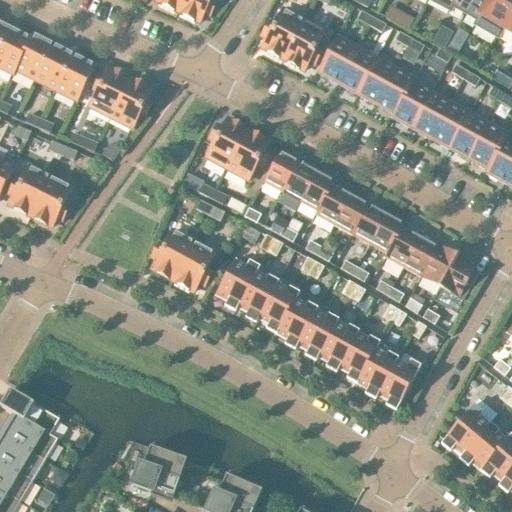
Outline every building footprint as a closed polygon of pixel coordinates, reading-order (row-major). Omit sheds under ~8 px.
[(177,14),(184,0),(157,0),(156,3),(177,14)] [(184,0),(177,14),(199,25),(203,15),(209,18),(216,4),(210,1),(210,0),(184,0)] [(465,14),(472,0),(428,0),(450,12),(452,8),(465,14)] [(496,38),(511,10),(511,0),(472,0),(465,14),(477,22),(475,26),(496,38)] [(387,4),(381,15),(389,20),(395,9),(387,4)] [(511,10),(496,38),(497,39),(502,30),(511,36),(511,10)] [(282,61),(303,23),(282,12),(274,27),(268,24),(261,38),(266,41),(261,50),(282,61)] [(369,28),(373,20),(361,13),(356,21),(369,28)] [(373,20),(369,28),(381,35),(385,27),(373,20)] [(303,23),(282,61),(303,73),(308,63),(313,66),(321,53),(316,50),(324,34),(303,23)] [(0,49),(9,30),(0,25),(0,49)] [(15,72),(29,40),(9,30),(0,49),(0,69),(13,76),(15,72)] [(457,32),(451,43),(460,48),(466,38),(457,32)] [(407,49),(411,41),(399,34),(394,42),(407,49)] [(36,82),(53,46),(32,36),(29,40),(15,72),(36,82)] [(338,85),(357,50),(337,39),(318,75),(338,85)] [(436,40),(433,46),(444,52),(447,46),(436,40)] [(411,41),(407,49),(419,56),(423,48),(411,41)] [(56,93),(74,57),(53,46),(36,82),(56,93)] [(357,96),(376,60),(357,50),(338,85),(357,96)] [(447,65),(451,57),(439,50),(435,58),(447,65)] [(77,103),(95,68),(74,57),(56,93),(77,103)] [(376,106),(395,70),(376,60),(357,96),(376,106)] [(462,82),(467,74),(455,66),(450,74),(462,82)] [(110,119),(130,81),(109,70),(104,79),(99,77),(92,90),(97,93),(89,109),(110,119)] [(413,84),(415,81),(395,70),(376,106),(394,116),(395,116),(412,84),(413,84)] [(467,74),(462,82),(474,89),(479,81),(467,74)] [(511,81),(504,76),(498,86),(508,92),(511,84),(511,81)] [(130,81),(110,119),(132,130),(140,115),(145,117),(152,104),(147,101),(151,91),(130,81)] [(431,94),(413,84),(412,84),(395,116),(394,116),(392,120),(412,130),(431,94)] [(499,104),(504,97),(492,89),(488,97),(499,104)] [(431,141),(450,105),(431,94),(412,130),(431,141)] [(511,101),(504,97),(499,104),(511,112),(511,110),(511,101)] [(1,104),(0,105),(0,113),(7,117),(10,108),(1,104)] [(450,151),(469,115),(450,105),(431,141),(450,151)] [(469,161),(488,125),(469,115),(450,151),(469,161)] [(37,131),(41,122),(28,117),(24,125),(37,131)] [(226,171),(247,133),(226,121),(221,130),(216,128),(209,141),(214,144),(206,159),(226,171)] [(41,122),(37,131),(49,136),(53,127),(41,122)] [(506,139),(508,136),(488,125),(469,161),(487,171),(488,172),(505,139),(506,139)] [(26,143),(30,134),(18,129),(14,137),(26,143)] [(247,133),(226,171),(247,182),(256,167),(261,170),(268,156),(263,153),(268,144),(247,133)] [(81,149),(85,141),(72,136),(69,144),(81,149)] [(511,171),(511,142),(506,139),(505,139),(488,172),(487,171),(485,175),(505,185),(511,171)] [(93,154),(97,146),(85,141),(81,149),(93,154)] [(60,157),(64,149),(52,144),(48,152),(60,157)] [(120,153),(119,153),(110,146),(102,156),(112,164),(120,153)] [(64,149),(60,157),(73,163),(76,154),(64,149)] [(282,194),(299,163),(280,153),(263,184),(282,194)] [(0,195),(13,169),(0,162),(0,195)] [(300,204),(317,173),(299,163),(282,194),(300,204)] [(30,218),(49,179),(28,168),(20,184),(15,182),(8,195),(13,198),(8,207),(30,218)] [(316,217),(335,183),(317,173),(300,204),(317,214),(315,217),(316,217)] [(49,179),(30,218),(51,229),(56,219),(61,222),(68,208),(63,206),(71,190),(49,179)] [(334,227),(351,196),(333,186),(335,183),(316,217),(334,227)] [(210,201),(214,193),(202,187),(198,195),(210,201)] [(214,193),(210,201),(222,207),(226,199),(214,193)] [(352,237),(369,206),(351,196),(334,227),(352,237)] [(207,218),(212,209),(200,203),(195,212),(207,218)] [(369,247),(386,215),(369,206),(352,237),(369,247)] [(212,209),(207,218),(219,224),(224,215),(212,209)] [(248,210),(244,219),(256,225),(260,216),(248,210)] [(385,260),(404,225),(386,215),(369,247),(387,256),(385,260)] [(280,238),(285,230),(273,223),(269,232),(280,238)] [(403,270),(420,238),(403,229),(405,225),(404,225),(385,260),(403,270)] [(292,245),(297,236),(285,230),(280,238),(292,245)] [(172,282),(193,244),(172,233),(164,248),(158,245),(151,259),(156,262),(151,271),(172,282)] [(267,254),(274,241),(265,237),(258,249),(267,254)] [(421,279),(438,248),(420,238),(403,270),(421,279)] [(274,241),(267,254),(275,259),(282,246),(274,241)] [(316,258),(321,249),(309,243),(304,251),(316,258)] [(193,244),(172,282),(193,294),(198,285),(203,287),(211,274),(206,271),(214,256),(193,244)] [(439,289),(456,258),(438,248),(421,279),(439,289)] [(316,258),(328,264),(332,256),(321,249),(316,258)] [(456,258),(439,289),(462,302),(479,275),(473,272),(475,268),(456,258)] [(308,277),(315,264),(307,259),(300,272),(308,277)] [(234,314),(237,309),(257,273),(259,269),(249,263),(246,268),(235,261),(215,297),(226,303),(224,308),(234,314)] [(351,278),(356,269),(345,263),(340,271),(351,278)] [(315,264),(308,277),(316,281),(323,269),(315,264)] [(356,269),(351,278),(363,284),(368,276),(356,269)] [(258,320),(277,285),(278,283),(268,277),(267,279),(257,273),(237,309),(247,315),(245,319),(255,325),(258,320)] [(349,300),(356,287),(348,283),(341,295),(349,300)] [(387,298),(392,290),(380,283),(375,292),(387,298)] [(276,336),(296,301),(298,296),(299,294),(288,289),(287,290),(277,285),(258,320),(268,326),(265,331),(276,336)] [(356,287),(349,300),(357,305),(365,292),(356,287)] [(392,290),(387,298),(398,305),(403,297),(392,290)] [(297,347),(316,312),(317,310),(307,304),(306,306),(296,301),(276,336),(286,342),(284,346),(294,352),(297,347)] [(410,301),(404,309),(416,316),(421,308),(410,301)] [(392,325),(399,313),(389,307),(382,319),(392,325)] [(427,311),(422,320),(433,327),(439,318),(427,311)] [(317,359),(337,323),(338,321),(327,316),(327,317),(316,312),(297,347),(307,353),(304,358),(315,363),(317,359)] [(399,313),(392,325),(398,329),(406,317),(399,313)] [(336,375),(338,370),(358,334),(359,333),(348,327),(347,329),(337,323),(317,359),(328,364),(325,369),(336,375)] [(417,324),(410,336),(418,341),(425,329),(417,324)] [(358,381),(377,350),(379,346),(378,346),(379,344),(369,338),(368,340),(358,334),(338,370),(348,376),(346,380),(355,385),(358,381)] [(375,401),(377,397),(396,361),(397,359),(387,354),(386,355),(377,350),(358,381),(355,385),(356,386),(367,391),(364,396),(375,401)] [(396,361),(377,397),(387,403),(385,407),(395,413),(398,408),(398,409),(418,373),(417,373),(420,368),(410,362),(407,367),(396,361)] [(504,378),(510,370),(499,362),(493,369),(504,378)] [(506,406),(511,398),(511,392),(507,388),(498,400),(506,406)] [(49,438),(50,437),(59,421),(9,392),(0,406),(0,409),(14,418),(14,417),(49,438)] [(462,457),(488,426),(479,419),(482,415),(473,407),(470,411),(469,411),(443,442),(444,442),(440,446),(449,454),(453,450),(462,457)] [(57,441),(50,437),(49,438),(14,417),(14,418),(2,438),(44,463),(57,441)] [(480,472),(500,448),(506,441),(497,434),(498,433),(489,425),(488,426),(462,457),(458,461),(467,469),(471,465),(480,472)] [(501,484),(511,470),(511,433),(509,438),(509,437),(506,441),(500,448),(480,472),(479,473),(488,480),(492,476),(501,484)] [(0,464),(32,483),(44,463),(2,438),(0,441),(0,464)] [(77,440),(72,449),(80,454),(86,445),(77,440)] [(173,498),(183,470),(186,463),(164,455),(165,451),(152,446),(150,450),(149,450),(142,470),(139,469),(133,488),(151,494),(152,491),(173,498)] [(0,492),(20,504),(32,483),(0,464),(0,492)] [(511,493),(511,470),(501,484),(497,488),(506,496),(510,492),(511,493)] [(252,511),(258,501),(261,493),(240,484),(241,480),(228,474),(226,478),(225,478),(217,498),(214,496),(207,511),(252,511)] [(0,511),(15,511),(20,504),(0,492),(0,511)]
